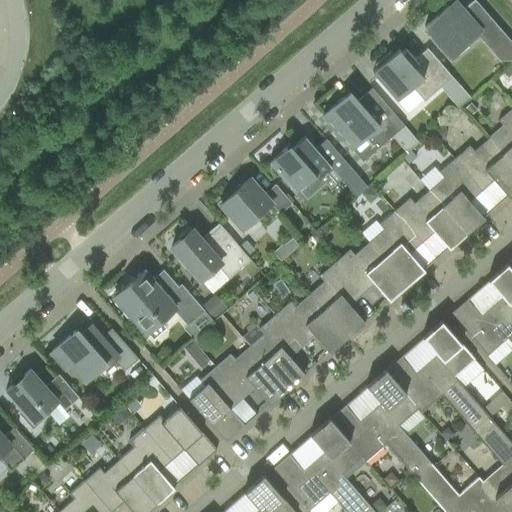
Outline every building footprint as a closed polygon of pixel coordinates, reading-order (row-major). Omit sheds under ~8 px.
[(462,10),(456,16),(448,6),(424,27),(448,55),(466,39),(470,43),(481,34),(484,37),(483,41),(499,59),(509,60),(511,63),(511,61),(511,43),(474,0),(472,0),(462,10)] [(398,49),(397,50),(392,55),(389,52),(374,65),(377,68),(372,72),(397,101),(410,89),(412,90),(417,85),(427,96),(438,86),(440,88),(452,77),(427,48),(414,59),(405,49),(401,53),(398,49)] [(459,86),(447,97),(457,109),(470,98),(459,86)] [(342,98),(322,115),(335,131),(333,133),(341,142),(343,140),(352,149),(362,162),(377,149),(404,126),(371,88),(357,101),(354,97),(353,97),(347,103),(343,98),(342,98)] [(470,104),(465,108),(471,115),(476,110),(470,104)] [(503,126),(488,138),(511,166),(511,107),(498,120),(503,126)] [(441,125),(431,134),(439,143),(445,138),(446,130),(441,125)] [(417,143),(410,135),(401,142),(408,151),(417,143)] [(289,144),(268,162),(294,193),(314,176),(317,179),(325,171),(337,184),(341,181),(352,171),(325,140),(315,149),(304,137),(292,147),(289,144)] [(469,145),(453,159),(481,191),(493,180),(507,197),(511,192),(511,166),(488,138),(473,151),(469,145)] [(410,151),(402,158),(407,164),(415,157),(410,151)] [(443,177),(428,190),(465,233),(483,218),(469,201),(481,191),(453,159),(438,172),(443,177)] [(220,204),(241,229),(270,204),(279,214),(291,204),(275,185),(264,194),(250,178),(220,204)] [(360,179),(348,189),(356,198),(360,193),(367,188),(360,179)] [(378,180),(373,185),(379,192),(385,187),(378,180)] [(495,207),(507,197),(493,180),(481,191),(495,207)] [(367,188),(360,193),(369,204),(379,195),(370,185),(367,188)] [(409,197),(393,211),(421,243),(433,232),(448,249),(465,233),(428,190),(413,203),(409,197)] [(469,201),(483,218),(495,207),(481,191),(469,201)] [(383,229),(368,242),(406,285),(423,270),(409,253),(421,243),(393,211),(378,224),(383,229)] [(190,269),(200,280),(216,265),(228,279),(250,260),(246,256),(239,247),(218,223),(217,224),(219,227),(202,242),(193,231),(192,231),(189,228),(178,238),(179,239),(171,246),(181,258),(179,260),(188,271),(190,269)] [(320,229),(312,237),(319,245),(324,241),(324,234),(320,229)] [(435,259),(448,249),(433,232),(421,243),(435,259)] [(291,238),(284,244),(290,252),(297,245),(291,238)] [(245,242),(239,247),(246,256),(253,250),(245,242)] [(349,249),(334,263),(361,295),(373,284),(388,301),(406,285),(368,242),(354,255),(349,249)] [(423,270),(435,259),(421,243),(409,253),(423,270)] [(287,256),(281,261),(286,266),(291,261),(287,256)] [(323,281),(308,294),(346,337),(364,322),(349,305),(361,295),(334,263),(318,276),(323,281)] [(503,296),(492,305),(501,315),(509,308),(511,311),(511,270),(506,264),(488,280),(503,296)] [(130,283),(113,297),(144,333),(146,332),(152,339),(165,328),(159,321),(172,309),(186,325),(183,329),(192,339),(199,334),(213,321),(204,310),(183,287),(180,290),(163,270),(151,280),(144,271),(143,270),(142,272),(130,283)] [(503,296),(488,280),(478,289),(492,305),(503,296)] [(251,289),(244,296),(250,303),(257,296),(251,289)] [(492,305),(478,289),(466,299),(480,316),(492,305)] [(289,301),(274,315),(302,347),(314,336),(328,352),(346,337),(308,294),(294,307),(289,301)] [(218,299),(205,310),(213,319),(226,308),(218,299)] [(511,311),(509,308),(501,315),(492,305),(480,316),(466,299),(450,313),(486,356),(506,338),(511,344),(511,311)] [(263,333),(249,346),(286,389),(304,374),(289,357),(302,347),(274,315),(259,328),(263,333)] [(437,353),(427,362),(435,372),(443,365),(453,377),(454,376),(474,359),(441,321),(423,337),(437,353)] [(137,359),(115,333),(104,343),(89,325),(78,335),(74,330),(51,351),(72,376),(77,371),(85,380),(102,365),(105,368),(114,360),(124,371),(137,359)] [(199,334),(192,339),(200,348),(207,342),(199,334)] [(437,353),(423,337),(412,346),(427,362),(437,353)] [(511,348),(511,344),(506,338),(486,356),(494,365),(511,348)] [(192,344),(185,350),(191,358),(198,351),(192,344)] [(229,353),(214,367),(242,398),(254,388),(268,404),(286,389),(249,346),(234,359),(229,353)] [(427,362),(412,346),(401,356),(415,373),(427,362)] [(401,356),(384,370),(421,413),(441,395),(469,428),(486,413),(481,408),(463,387),(454,376),(453,377),(443,365),(435,372),(427,362),(415,373),(401,356)] [(483,370),(474,359),(454,376),(463,387),(483,370)] [(138,367),(130,375),(135,381),(144,373),(138,367)] [(242,398),(214,367),(199,380),(204,385),(188,399),(225,442),(244,425),(230,409),(242,398)] [(18,413),(32,429),(48,415),(45,412),(56,402),(64,411),(77,399),(78,399),(79,399),(58,375),(45,386),(30,369),(23,375),(20,372),(8,382),(11,385),(5,391),(21,410),(18,413)] [(381,402),(371,411),(379,421),(387,414),(397,426),(398,425),(417,409),(421,413),(384,370),(367,386),(381,402)] [(381,402),(367,386),(356,395),(371,411),(381,402)] [(486,413),(489,417),(500,408),(507,417),(511,412),(511,404),(501,392),(481,408),(486,413)] [(371,411),(356,395),(344,405),(359,422),(371,411)] [(132,396),(122,404),(131,415),(141,407),(132,396)] [(56,402),(45,412),(48,415),(58,426),(69,417),(64,411),(56,402)] [(121,404),(108,415),(117,425),(129,414),(121,404)] [(344,405),(328,419),(365,461),(385,444),(413,477),(430,462),(407,436),(398,425),(397,426),(387,414),(379,421),(371,411),(359,422),(344,405)] [(158,415),(143,428),(171,460),(183,450),(197,466),(216,450),(179,407),(163,420),(158,415)] [(417,409),(398,425),(407,436),(427,420),(421,413),(417,409)] [(511,475),(511,443),(496,426),(489,417),(486,413),(469,428),(501,464),(502,464),(511,476),(511,475)] [(325,451),(315,460),(323,470),(331,463),(341,475),(342,474),(345,478),(365,461),(328,419),(311,434),(325,451)] [(446,427),(439,433),(446,440),(453,434),(446,427)] [(0,458),(7,466),(10,470),(21,460),(33,450),(14,428),(3,437),(0,433),(0,458)] [(133,447),(118,460),(155,503),(173,487),(159,471),(171,460),(143,428),(128,442),(133,447)] [(325,451),(311,434),(300,443),(315,460),(325,451)] [(100,446),(90,435),(79,444),(89,455),(100,446)] [(57,451),(48,440),(37,449),(46,460),(57,451)] [(315,460),(300,443),(288,454),(302,470),(315,460)] [(47,466),(33,450),(21,460),(35,476),(47,466)] [(328,493),(345,511),(372,511),(373,511),(369,506),(345,478),(342,474),(341,475),(331,463),(323,470),(315,460),(302,470),(288,454),(272,468),(308,510),(328,493)] [(98,467),(83,480),(110,511),(111,511),(123,502),(132,511),(144,511),(155,503),(118,460),(103,472),(98,467)] [(507,511),(477,477),(458,494),(430,462),(413,477),(443,511),(507,511)] [(477,477),(507,511),(511,511),(511,475),(511,476),(502,464),(501,464),(482,481),(478,477),(477,477)] [(42,473),(33,480),(41,489),(46,484),(47,477),(42,473)] [(390,473),(382,480),(390,488),(397,481),(390,473)] [(294,511),(263,476),(245,492),(259,508),(254,511),(294,511)] [(73,499),(58,511),(110,511),(83,480),(68,493),(73,499)] [(254,511),(259,508),(245,492),(234,501),(244,511),(254,511)] [(378,498),(369,506),(373,511),(374,511),(378,511),(386,506),(378,498)] [(13,499),(4,507),(8,511),(14,511),(17,510),(17,504),(13,499)] [(244,511),(234,501),(222,511),(223,511),(244,511)]
